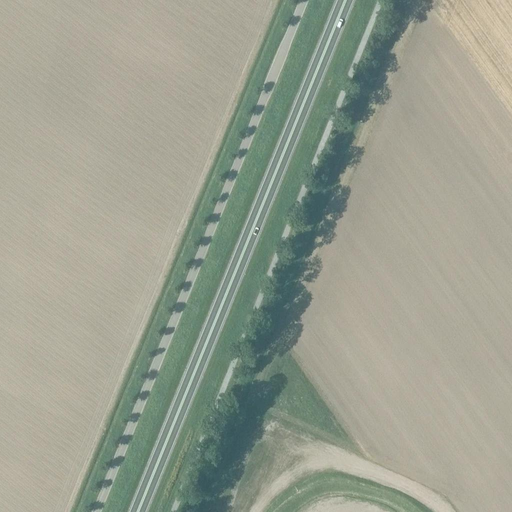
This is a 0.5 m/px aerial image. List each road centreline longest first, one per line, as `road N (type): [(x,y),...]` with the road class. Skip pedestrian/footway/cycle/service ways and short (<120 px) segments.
road 1 (unclassified): [(95,511),(305,0)]
road 2 (trunk): [(137,511),(346,0)]
